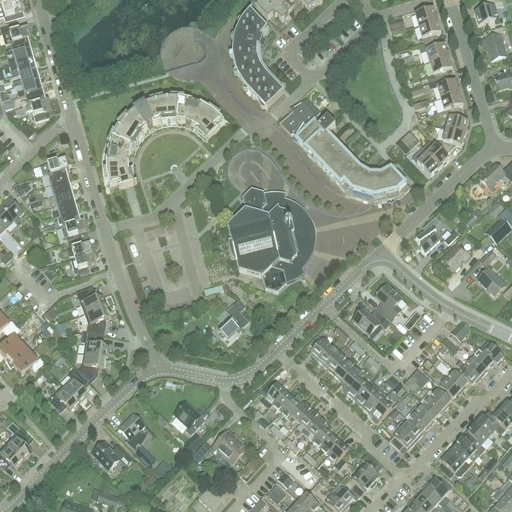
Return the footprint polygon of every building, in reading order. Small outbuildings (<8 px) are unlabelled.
[(16,0),(0,0),(0,9),(17,3),(16,0)] [(263,0),(260,4),(261,4),(256,9),(268,21),(273,17),(275,19),(277,18),(282,23),(284,21),(286,24),(287,24),(288,25),(292,21),(291,20),(289,17),(292,13),(287,8),(295,0),(297,0),(309,12),(314,7),(314,8),(322,0),(263,0)] [(489,8),(475,13),(479,26),(498,21),(495,11),(503,8),(500,0),(490,0),(487,1),(489,8)] [(23,14),(20,3),(17,3),(0,9),(0,20),(3,19),(5,25),(17,22),(15,16),(23,14)] [(266,41),(261,38),(268,31),(251,13),(252,12),(252,11),(251,13),(243,22),(240,26),(235,38),(234,43),(233,55),(234,60),(236,71),(238,77),(244,87),(266,110),(267,111),(268,111),(267,110),(284,93),(266,75),(260,67),(257,58),(261,58),(266,41)] [(418,29),(438,23),(437,19),(436,20),(433,11),(415,17),(418,29)] [(403,23),(389,27),(393,39),(406,34),(403,23)] [(439,27),(438,23),(418,29),(422,41),(424,46),(438,42),(436,37),(441,36),(438,27),(439,27)] [(10,46),(28,41),(31,40),(28,29),(19,32),(17,26),(0,31),(2,37),(5,47),(10,46)] [(486,41),(484,42),(487,53),(488,53),(491,64),(507,59),(502,44),(504,44),(505,41),(503,32),(507,31),(506,28),(484,35),(486,41)] [(5,53),(7,58),(13,57),(31,51),(28,41),(10,46),(11,51),(5,53)] [(438,42),(424,46),(426,53),(429,64),(449,58),(448,56),(447,56),(444,47),(440,48),(438,42)] [(31,51),(13,57),(14,62),(9,64),(10,68),(34,62),(31,51)] [(449,58),(429,64),(433,78),(434,77),(435,83),(449,79),(447,73),(452,72),(449,63),(450,63),(449,58)] [(34,62),(10,68),(12,73),(17,72),(19,77),(37,72),(34,62)] [(495,80),(499,93),(509,90),(510,91),(511,90),(511,66),(508,67),(510,74),(503,76),(504,77),(495,80)] [(37,72),(19,77),(20,82),(13,84),(14,89),(40,82),(37,72)] [(449,79),(435,83),(428,85),(430,91),(437,89),(441,102),(460,95),(459,92),(458,92),(455,83),(451,85),(449,79)] [(40,82),(22,87),(23,93),(18,94),(19,99),(25,98),(43,93),(40,82)] [(46,103),(43,93),(25,98),(28,108),(46,103)] [(461,99),(460,95),(441,102),(445,114),(458,110),(458,109),(463,108),(460,99),(461,99)] [(145,106),(133,114),(128,118),(127,116),(124,119),(117,125),(119,127),(117,130),(116,133),(113,132),(109,140),(108,144),(110,145),(107,154),(108,154),(107,162),(106,162),(106,171),(104,171),(104,175),(106,184),(109,184),(109,188),(119,185),(121,190),(132,187),(130,181),(128,173),(129,173),(129,164),(128,164),(129,157),(130,158),(132,149),(131,148),(139,136),(140,137),(148,131),(147,130),(153,127),(162,124),(161,123),(177,121),(177,123),(185,125),(185,124),(192,126),(191,127),(198,131),(199,130),(205,136),(210,140),(218,132),(214,128),(220,123),(221,121),(218,119),(220,116),(210,109),(208,111),(200,106),(200,107),(192,104),(192,103),(184,102),(184,99),(180,99),(171,98),(170,101),(167,101),(164,101),(163,98),(154,101),(150,102),(151,104),(145,106)] [(47,121),(45,115),(52,113),(49,102),(46,103),(28,108),(25,109),(27,113),(32,112),(34,118),(36,124),(47,121)] [(427,102),(413,106),(415,112),(429,108),(427,102)] [(10,103),(4,105),(6,112),(12,110),(10,103)] [(292,116),(280,126),(281,127),(281,126),(291,137),(293,137),(296,139),(314,121),(320,115),(316,111),(315,112),(306,103),(302,105),(292,116)] [(462,123),(458,110),(445,114),(446,119),(449,119),(446,132),(466,137),(467,133),(465,133),(468,124),(462,123)] [(320,127),(314,121),(296,139),(294,141),(303,150),(303,149),(341,189),(349,198),(375,205),(401,199),(410,190),(391,170),(381,175),(370,175),(360,169),(328,135),(335,128),(327,120),(320,127)] [(20,132),(28,141),(33,137),(25,128),(20,132)] [(440,144),(436,147),(445,157),(456,148),(461,149),(463,140),(465,141),(466,137),(446,132),(443,144),(440,144)] [(409,134),(405,138),(415,148),(419,144),(409,134)] [(400,142),(410,153),(415,148),(405,138),(400,142)] [(427,156),(440,171),(443,168),(442,167),(449,161),(445,157),(436,147),(435,147),(427,156)] [(440,171),(427,156),(417,165),(430,179),(437,172),(437,173),(440,171)] [(40,169),(43,178),(48,177),(66,172),(69,171),(66,160),(60,162),(59,161),(58,158),(53,160),(53,159),(54,164),(48,166),(40,169)] [(511,164),(507,169),(502,174),(495,168),(487,176),(486,175),(479,181),(490,192),(505,178),(511,184),(511,183),(511,164)] [(66,172),(48,177),(51,188),(69,183),(66,172)] [(69,183),(51,188),(54,199),(72,193),(69,183)] [(25,184),(20,189),(25,195),(26,195),(31,190),(25,184)] [(17,186),(13,191),(21,199),(25,195),(20,189),(17,186)] [(46,191),(37,193),(39,199),(47,197),(46,191)] [(229,250),(230,254),(233,261),(235,260),(239,273),(262,280),(265,292),(278,295),(287,286),(286,285),(290,284),(293,283),(295,283),(297,282),(298,281),(302,278),(303,277),(300,273),(305,269),(306,267),(310,262),(311,260),(313,256),(314,253),(315,251),(315,248),(316,245),(316,242),(316,239),(316,236),(316,234),(316,231),(315,229),(314,226),(312,223),(311,221),(309,218),(307,215),(305,213),(304,211),(300,208),(297,206),(294,204),(291,203),(289,202),(282,200),(283,195),(279,194),(271,194),(268,195),(264,196),(264,195),(251,191),(242,200),(245,212),(228,229),(231,242),(228,242),(229,250)] [(75,203),(72,193),(54,199),(57,208),(75,203)] [(5,205),(1,209),(14,223),(23,215),(12,203),(13,201),(10,198),(4,204),(5,205)] [(504,210),(498,202),(488,211),(495,218),(504,210)] [(78,214),(75,203),(57,208),(58,214),(52,215),(54,221),(58,219),(78,214)] [(14,223),(1,209),(0,209),(0,224),(6,231),(14,223)] [(478,211),(472,216),(476,221),(482,216),(478,211)] [(65,228),(81,223),(78,214),(58,219),(60,226),(62,225),(63,230),(66,229),(65,228)] [(472,216),(464,224),(468,229),(476,221),(472,216)] [(423,231),(425,234),(415,240),(422,250),(420,252),(425,257),(439,243),(433,236),(435,234),(433,231),(440,225),(435,220),(423,231)] [(502,220),(485,236),(496,247),(511,231),(502,220)] [(81,223),(65,228),(66,229),(69,239),(67,240),(68,245),(80,242),(78,236),(87,234),(83,223),(81,223)] [(454,234),(444,243),(448,247),(458,238),(454,234)] [(465,237),(458,241),(466,252),(472,248),(465,237)] [(80,242),(68,245),(70,250),(69,251),(68,252),(70,258),(71,259),(74,258),(75,261),(93,256),(90,245),(82,248),(80,242)] [(457,245),(441,261),(454,274),(470,257),(457,245)] [(53,267),(48,253),(43,255),(47,268),(53,267)] [(486,269),(488,271),(477,282),(494,299),(506,287),(491,272),(493,270),(489,266),(495,259),(490,254),(480,264),(485,270),(486,269)] [(96,267),(93,256),(75,261),(78,272),(76,272),(78,278),(89,275),(88,269),(96,267)] [(475,270),(467,277),(472,282),(480,274),(475,270)] [(222,287),(204,292),(206,297),(223,293),(222,287)] [(511,287),(503,296),(509,302),(511,297),(511,287)] [(376,300),(385,309),(381,314),(391,323),(401,312),(396,308),(402,302),(387,288),(376,300)] [(105,310),(106,309),(102,298),(94,301),(90,290),(76,295),(84,317),(105,309),(105,310)] [(220,341),(228,349),(242,335),(240,333),(249,325),(233,307),(226,314),(232,321),(218,334),(222,338),(220,341)] [(88,327),(87,334),(102,336),(103,326),(102,323),(109,320),(105,310),(105,309),(84,317),(88,327)] [(380,316),(375,321),(365,312),(354,324),(369,338),(379,326),(385,332),(391,326),(380,316)] [(48,314),(44,317),(50,323),(53,320),(48,314)] [(416,314),(404,327),(409,331),(421,318),(416,314)] [(8,326),(0,318),(0,334),(2,332),(7,337),(16,328),(11,323),(8,326)] [(468,331),(461,324),(456,330),(463,337),(468,331)] [(63,325),(51,329),(54,333),(59,338),(66,335),(63,325)] [(398,327),(395,331),(403,338),(407,334),(398,327)] [(16,328),(7,337),(11,341),(0,351),(0,354),(6,361),(22,347),(14,339),(20,333),(16,328)] [(340,338),(344,334),(338,329),(334,333),(340,338)] [(458,342),(463,337),(456,330),(451,335),(458,342)] [(87,334),(83,333),(81,345),(85,346),(83,356),(105,360),(106,361),(108,349),(100,347),(102,336),(87,334)] [(344,334),(340,338),(346,343),(350,339),(344,334)] [(309,347),(314,351),(310,356),(318,363),(331,349),(323,342),(322,343),(317,338),(309,347)] [(442,346),(443,347),(448,351),(454,357),(459,352),(446,341),(442,346)] [(356,353),(360,349),(354,344),(350,347),(356,353)] [(484,355),(495,366),(498,369),(503,365),(501,363),(505,360),(488,344),(481,352),(484,355)] [(22,347),(6,361),(5,362),(9,369),(11,367),(14,370),(29,356),(22,347)] [(448,351),(443,347),(438,353),(443,357),(448,351)] [(331,349),(318,363),(326,371),(339,356),(331,349)] [(365,354),(360,349),(356,353),(362,358),(365,354)] [(477,355),(473,360),(486,372),(490,368),(491,370),(495,366),(484,355),(481,352),(480,352),(477,349),(474,352),(477,355)] [(37,364),(29,356),(14,370),(21,378),(31,369),(35,374),(45,366),(40,361),(37,364)] [(81,371),(78,374),(89,384),(95,378),(96,370),(103,371),(105,360),(83,356),(81,371)] [(347,363),(339,356),(326,371),(334,378),(347,363)] [(433,367),(438,361),(433,356),(427,362),(433,367)] [(372,368),(376,364),(370,358),(366,363),(372,368)] [(466,368),(481,382),(488,374),(486,372),(473,360),(466,368)] [(422,367),(428,372),(433,367),(427,362),(422,367)] [(355,370),(347,363),(334,378),(341,385),(355,370)] [(458,376),(468,385),(471,388),(475,384),(477,386),(481,382),(466,368),(461,363),(458,367),(462,372),(458,376)] [(381,368),(376,364),(372,368),(378,372),(381,368)] [(363,378),(355,370),(341,385),(344,388),(343,389),(344,393),(347,395),(363,378)] [(78,374),(76,371),(68,378),(71,381),(63,388),(79,405),(87,397),(82,391),(89,384),(78,374)] [(418,371),(412,377),(418,382),(415,385),(416,385),(421,390),(428,382),(418,371)] [(388,382),(392,378),(386,373),(382,377),(388,382)] [(444,377),(462,394),(466,390),(464,389),(468,385),(458,376),(455,373),(448,380),(444,377)] [(418,382),(412,377),(403,386),(409,392),(415,385),(418,382)] [(462,394),(444,377),(441,380),(445,384),(440,389),(453,401),(457,397),(458,399),(462,394)] [(363,378),(347,395),(355,403),(368,389),(360,381),(363,378)] [(397,383),(392,378),(388,382),(393,387),(397,383)] [(184,385),(165,383),(165,389),(183,391),(184,385)] [(382,390),(387,396),(395,389),(389,383),(382,390)] [(273,408),(286,393),(283,390),(281,391),(277,387),(276,388),(272,384),(263,393),(268,397),(265,400),(273,408)] [(380,391),(372,384),(368,389),(355,403),(363,410),(380,391)] [(399,385),(392,393),(396,396),(403,389),(399,385)] [(415,385),(409,392),(411,394),(413,393),(414,394),(418,389),(415,386),(415,385)] [(79,405),(63,388),(48,403),(58,414),(65,407),(70,412),(78,404),(79,405)] [(387,398),(380,391),(363,410),(371,418),(384,403),(383,403),(387,398)] [(438,391),(431,399),(445,413),(449,408),(448,407),(451,403),(438,391)] [(286,393),(273,408),(281,415),(294,400),(286,393)] [(445,413),(427,396),(424,399),(427,403),(423,407),(437,419),(440,416),(441,417),(445,413)] [(294,400),(281,415),(285,419),(282,422),(285,425),(288,422),(302,407),(301,406),(303,404),(303,401),(298,397),(295,401),(294,400)] [(407,397),(402,402),(406,406),(411,400),(407,397)] [(406,406),(402,402),(397,408),(401,411),(406,406)] [(384,403),(371,418),(373,419),(373,422),(377,426),(392,410),(384,403)] [(511,408),(509,406),(506,403),(502,407),(503,409),(500,412),(511,422),(511,408)] [(185,433),(190,437),(203,423),(199,420),(201,419),(186,405),(174,417),(188,430),(185,433)] [(302,407),(288,422),(289,422),(292,424),(295,421),(299,426),(310,414),(307,411),(308,409),(304,406),(302,407)] [(437,419),(423,407),(419,412),(415,409),(412,411),(431,429),(435,424),(433,423),(437,419)] [(255,414),(250,409),(247,413),(252,418),(255,414)] [(431,429),(412,411),(409,415),(413,418),(409,423),(422,435),(425,431),(427,433),(431,429)] [(394,412),(388,418),(393,423),(399,416),(394,412)] [(511,426),(511,422),(500,412),(493,420),(488,416),(500,426),(495,432),(501,438),(511,426)] [(314,418),(310,414),(299,426),(304,431),(302,433),(305,436),(320,420),(315,416),(314,418)] [(158,416),(157,425),(162,430),(167,424),(158,416)] [(209,416),(203,418),(205,425),(211,423),(209,416)] [(500,426),(488,416),(484,421),(482,420),(475,428),(488,440),(495,432),(500,426)] [(133,417),(119,431),(129,441),(130,443),(127,447),(148,469),(154,463),(142,449),(141,450),(140,448),(139,447),(143,437),(139,434),(144,428),(133,417)] [(393,423),(388,418),(383,424),(386,427),(391,422),(392,423),(393,423)] [(260,422),(258,424),(265,431),(269,426),(262,419),(260,422)] [(324,424),(320,420),(305,436),(308,439),(311,436),(316,441),(324,431),(325,431),(326,429),(322,426),(324,424)] [(401,424),(398,428),(416,445),(420,440),(418,439),(422,435),(409,423),(405,427),(401,424)] [(276,436),(279,432),(273,427),(270,431),(276,436)] [(315,441),(312,444),(316,447),(314,450),(318,454),(334,436),(330,433),(331,431),(328,428),(326,429),(325,431),(324,431),(316,441),(315,441)] [(416,445),(398,428),(395,431),(399,434),(394,439),(393,438),(388,443),(398,452),(403,447),(407,451),(411,447),(412,449),(416,445)] [(469,437),(465,442),(477,452),(481,448),(488,440),(475,428),(467,436),(469,437)] [(16,440),(9,448),(8,448),(23,461),(22,461),(23,462),(31,453),(25,448),(31,441),(21,431),(14,438),(16,440)] [(219,462),(240,439),(235,435),(234,436),(229,432),(212,451),(205,445),(204,446),(191,460),(193,462),(189,466),(194,471),(198,467),(197,466),(209,454),(211,456),(215,452),(216,452),(213,457),(219,462)] [(279,432),(276,436),(281,441),(284,437),(279,432)] [(191,455),(202,443),(194,436),(184,448),(191,455)] [(334,436),(318,454),(320,457),(323,454),(328,458),(340,446),(336,442),(338,440),(334,436)] [(240,439),(219,462),(225,468),(229,464),(233,467),(248,450),(246,447),(247,446),(240,439)] [(477,452),(465,442),(462,439),(458,443),(459,445),(456,448),(469,460),(474,464),(479,459),(486,452),(481,448),(477,452)] [(291,451),(295,446),(298,444),(294,441),(291,444),(287,440),(283,443),(291,451)] [(127,469),(133,463),(118,447),(112,453),(104,444),(92,456),(108,473),(120,462),(127,469)] [(507,444),(503,449),(507,453),(508,452),(511,448),(507,444)] [(8,448),(9,448),(7,446),(0,453),(0,469),(3,472),(9,465),(15,470),(22,461),(23,461),(8,448)] [(291,451),(289,453),(294,458),(297,455),(299,457),(300,456),(303,453),(295,446),(291,451)] [(340,446),(328,458),(337,466),(339,464),(342,460),(346,456),(350,451),(346,448),(344,450),(340,446)] [(456,448),(448,456),(466,473),(470,468),(466,464),(469,460),(456,448)] [(309,464),(312,460),(307,455),(303,459),(309,464)] [(260,460),(256,456),(247,466),(251,470),(260,460)] [(466,473),(448,456),(441,465),(443,466),(438,471),(450,481),(455,476),(457,479),(461,479),(466,473)] [(509,466),(511,462),(511,460),(507,456),(502,461),(509,466)] [(377,476),(381,472),(366,457),(361,462),(367,467),(359,475),(374,489),(377,486),(375,484),(380,479),(377,476)] [(265,464),(260,460),(251,470),(256,474),(265,464)] [(312,460),(309,464),(314,469),(317,464),(312,460)] [(338,472),(343,468),(339,464),(337,466),(334,469),(338,472)] [(251,470),(247,466),(238,476),(242,480),(251,470)] [(488,466),(483,472),(487,476),(493,470),(488,466)] [(158,468),(153,474),(162,483),(167,477),(158,468)] [(494,476),(502,483),(508,476),(500,469),(494,476)] [(246,484),(256,474),(251,470),(242,480),(246,484)] [(232,471),(225,478),(231,483),(237,475),(232,471)] [(487,477),(483,473),(478,479),(481,483),(487,477)] [(294,484),(284,475),(277,484),(287,492),(294,484)] [(374,489),(359,475),(352,483),(347,478),(343,482),(360,499),(364,495),(365,495),(370,490),(371,492),(374,489)] [(491,478),(486,485),(493,491),(499,484),(491,478)] [(142,489),(150,496),(158,487),(150,480),(142,489)] [(425,487),(447,507),(450,504),(445,499),(449,494),(448,494),(452,490),(442,481),(439,485),(436,482),(432,487),(429,484),(425,487)] [(340,489),(333,497),(348,510),(350,507),(349,506),(354,501),(356,503),(360,499),(343,482),(338,487),(340,489)] [(314,490),(318,493),(323,487),(319,484),(314,490)] [(447,507),(425,487),(422,491),(425,494),(421,498),(435,510),(438,506),(444,511),(447,507)] [(230,493),(226,489),(217,499),(221,503),(230,493)] [(272,493),(282,502),(285,498),(276,489),(272,493)] [(203,505),(212,495),(208,491),(199,501),(203,505)] [(499,491),(496,495),(511,509),(511,492),(507,498),(499,491)] [(114,511),(119,501),(100,493),(97,503),(109,508),(107,511),(114,511)] [(235,498),(230,493),(221,503),(225,507),(235,498)] [(282,502),(272,493),(267,498),(277,507),(282,502)] [(346,511),(348,510),(333,497),(328,493),(324,497),(329,501),(325,505),(332,511),(346,511)] [(217,499),(212,495),(203,505),(207,509),(217,499)] [(493,509),(489,511),(511,511),(511,509),(496,495),(492,499),(499,506),(495,511),(493,509)] [(306,496),(298,504),(306,511),(315,511),(319,508),(306,496)] [(411,503),(420,511),(436,511),(435,510),(421,498),(417,502),(414,500),(411,503)] [(213,511),(221,503),(217,499),(207,509),(210,511),(213,511)] [(257,509),(259,511),(260,511),(265,507),(260,502),(255,507),(257,509)] [(221,511),(225,507),(221,503),(213,511),(221,511)] [(411,510),(408,511),(420,511),(411,503),(408,507),(411,510)]
